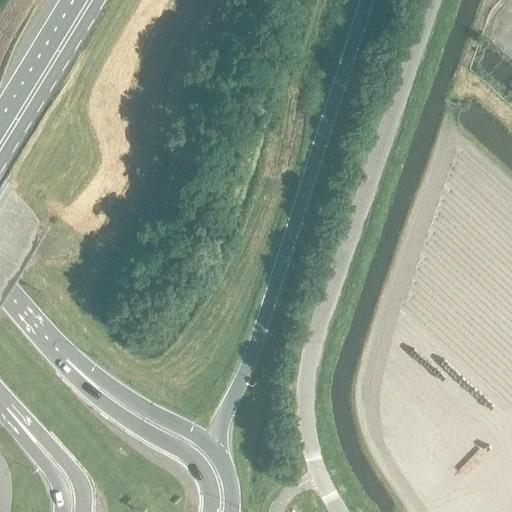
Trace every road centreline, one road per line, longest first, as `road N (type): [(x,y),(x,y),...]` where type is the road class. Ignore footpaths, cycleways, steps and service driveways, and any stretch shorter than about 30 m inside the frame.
road 1 (unclassified): [(340,511),(309,445),(309,354),(433,0)]
road 2 (primary): [(219,456),(217,429),(249,361),(366,0)]
road 3 (secondary): [(209,511),(207,481),(194,461),(122,417),(85,378)]
road 4 (primary): [(89,0),(0,147)]
road 5 (secondary): [(219,456),(200,437),(85,378)]
road 6 (secondary): [(85,378),(0,284)]
